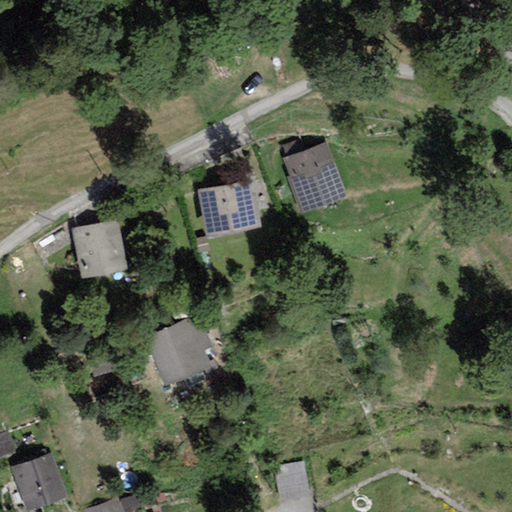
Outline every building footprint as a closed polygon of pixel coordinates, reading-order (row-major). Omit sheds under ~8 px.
[(325,145),(282,160),(300,211),(343,196),(325,145)] [(247,184),(200,191),(206,234),(254,227),(247,184)] [(119,220),(72,229),(81,279),(128,270),(119,220)] [(164,387),(211,368),(204,350),(213,346),(203,323),(194,327),(190,318),(143,338),(164,387)] [(87,350),(94,378),(121,371),(114,343),(87,350)] [(9,431),(0,434),(0,458),(17,452),(9,431)] [(11,468),(27,510),(65,496),(50,454),(11,468)] [(142,511),(135,494),(120,500),(124,511),(142,511)] [(119,497),(78,511),(124,511),(120,500),(119,497)]
